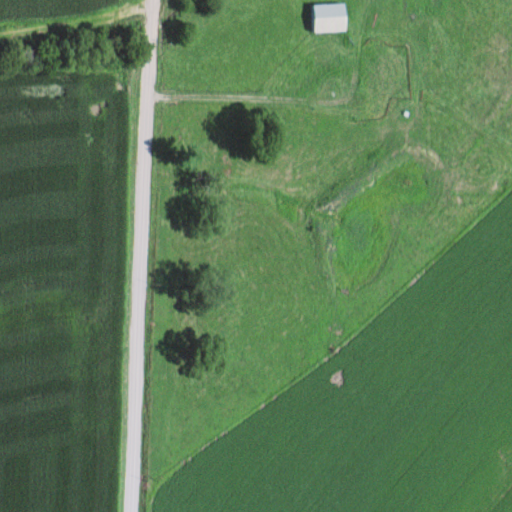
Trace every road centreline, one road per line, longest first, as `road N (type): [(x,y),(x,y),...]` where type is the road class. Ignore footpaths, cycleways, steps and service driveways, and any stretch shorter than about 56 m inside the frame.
road 1 (residential): [(153,0),(132,511)]
road 2 (residential): [(153,4),(111,19),(0,32)]
